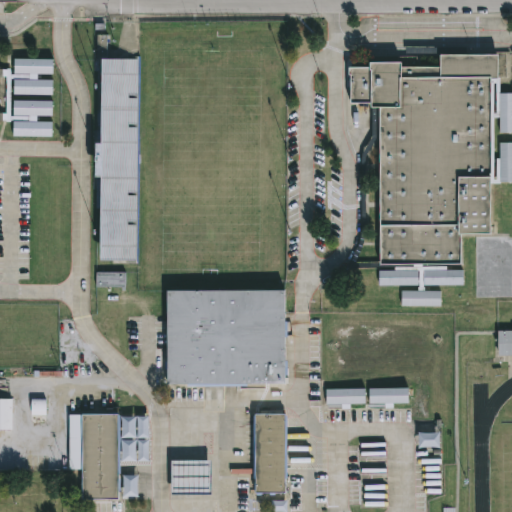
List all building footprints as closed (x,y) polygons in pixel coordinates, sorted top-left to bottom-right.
[(97,50),(106,51),(106,40),(98,40),(97,50)] [(500,54),(501,93),(511,93),(511,132),(501,132),(501,118),(495,118),(495,158),(501,158),(501,143),(511,143),(511,183),(494,184),(494,234),(463,235),(463,264),(382,265),(381,108),(374,108),(374,103),(353,103),(352,75),(351,75),(351,67),(372,67),(372,62),(399,62),(399,57),(418,57),(418,67),(443,67),(443,55),(500,54)] [(53,74),(53,59),(15,59),(15,75),(12,75),(12,79),(38,79),(38,74),(53,74)] [(101,261),(137,261),(138,60),(102,60),(102,144),(96,144),(96,178),(101,178),(101,261)] [(0,121),(10,122),(11,70),(0,69),(0,121)] [(14,95),(53,96),(53,81),(14,80),(14,95)] [(30,116),(29,118),(53,118),(53,102),(14,101),(14,115),(30,116)] [(52,137),(52,122),(14,122),(14,137),(52,137)] [(418,285),(418,270),(379,271),(379,286),(418,285)] [(463,285),(463,270),(424,271),(425,286),(463,285)] [(126,273),(96,272),(96,288),(125,289),(126,273)] [(285,290),(285,383),(167,383),(167,290),(285,290)] [(441,306),(441,291),(401,292),(401,307),(441,306)] [(511,330),(498,331),(498,357),(511,356),(511,330)] [(408,387),(408,403),(369,403),(369,387),(408,387)] [(326,388),(365,388),(365,404),(326,404),(326,388)] [(0,430),(13,430),(13,399),(0,399),(0,430)] [(31,415),(46,416),(46,400),(32,399),(31,415)] [(119,499),(82,498),(82,412),(120,413),(119,499)] [(285,412),(285,492),(254,492),(254,412),(285,412)] [(210,459),(210,493),(170,493),(170,459),(210,459)] [(138,476),(123,476),(123,497),(137,498),(138,476)] [(271,511),(287,511),(287,502),(271,502),(271,511)]
